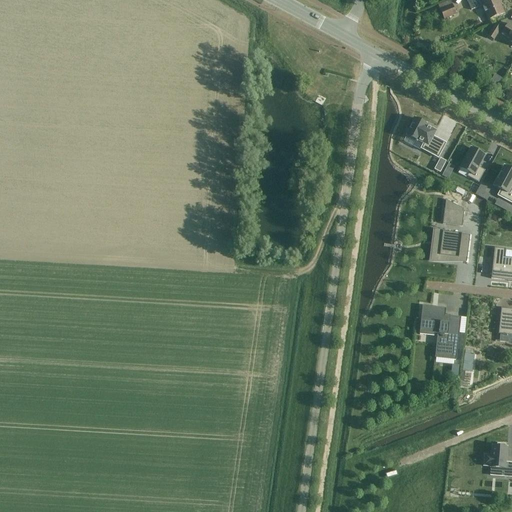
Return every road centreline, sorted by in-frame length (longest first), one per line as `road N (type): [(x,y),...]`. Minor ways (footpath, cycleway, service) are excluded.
road 1 (tertiary): [(301,511),(360,99)]
road 2 (secondary): [(511,128),(376,56)]
